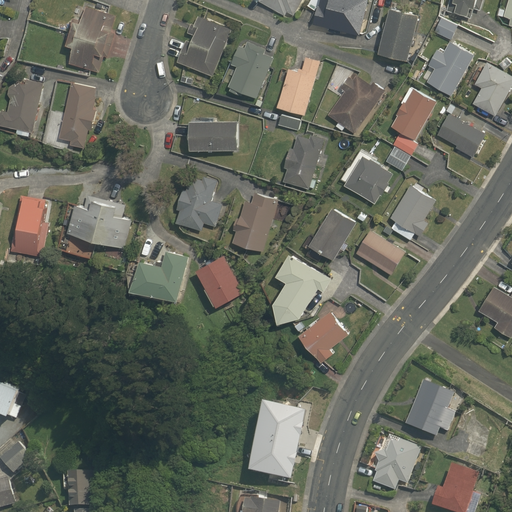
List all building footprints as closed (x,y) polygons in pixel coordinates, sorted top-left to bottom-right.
[(258,0),(259,0),(285,16),(288,12),(294,15),(302,0),(258,0)] [(360,35),(368,0),(319,0),(319,4),(318,4),(313,24),(360,35)] [(450,0),(447,11),(471,18),(474,8),(480,10),(483,0),(450,0)] [(117,32),(113,30),(118,14),(87,5),(82,21),(73,18),(71,25),(72,25),(67,44),(74,46),(68,64),(101,73),(106,57),(110,59),(117,32)] [(407,60),(419,14),(390,7),(378,53),(407,60)] [(214,76),(233,29),(198,15),(194,24),(192,23),(188,32),(194,35),(191,41),(187,40),(178,61),(214,76)] [(435,31),(452,39),(459,24),(442,16),(435,31)] [(257,98),(274,57),(264,54),(267,48),(248,40),(245,47),(240,45),(231,64),(237,66),(228,86),(231,87),(230,90),(236,93),(237,90),(257,98)] [(427,81),(451,95),(475,54),(451,40),(444,52),(438,48),(429,64),(435,68),(427,81)] [(18,59),(7,54),(2,67),(13,71),(18,59)] [(298,71),(289,68),(278,106),(305,114),(321,60),(306,56),(303,68),(299,68),(298,71)] [(482,87),(473,103),(495,116),(511,85),(511,74),(488,61),(475,83),(482,87)] [(328,114),(355,133),(386,89),(374,81),(372,84),(357,74),(354,79),(350,76),(341,87),(345,90),(328,114)] [(1,109),(0,115),(0,125),(34,132),(45,82),(31,79),(28,80),(27,84),(20,82),(17,84),(15,83),(10,86),(8,93),(11,98),(8,111),(1,109)] [(97,87),(72,81),(60,137),(72,140),(71,144),(84,147),(89,128),(92,129),(97,110),(94,109),(97,96),(95,95),(97,87)] [(416,139),(438,101),(411,85),(401,102),(403,103),(396,114),(398,115),(392,126),(416,139)] [(487,133),(450,113),(438,134),(457,144),(456,147),(474,157),(487,133)] [(301,122),(283,117),(281,126),(299,131),(301,122)] [(190,120),(190,149),(239,149),(239,119),(190,120)] [(393,144),(412,154),(419,143),(400,132),(393,144)] [(284,181),(309,189),(325,138),(311,134),(310,138),(298,134),(294,148),(290,147),(284,167),(288,168),(284,181)] [(403,170),(412,155),(395,146),(387,161),(403,170)] [(344,184),(375,203),(381,194),(382,195),(390,182),(388,182),(394,172),(382,165),(383,164),(370,157),(370,158),(363,154),(344,184)] [(176,222),(202,230),(205,222),(216,226),(224,203),(212,200),(218,180),(204,176),(203,179),(191,176),(187,190),(183,189),(177,209),(180,210),(176,222)] [(437,199),(411,184),(391,217),(421,235),(429,222),(425,220),(437,199)] [(264,251),(280,199),(255,191),(252,201),(245,199),(239,218),(237,217),(233,229),(237,230),(233,242),(264,251)] [(22,194),(12,250),(43,256),(50,222),(43,221),(47,199),(22,194)] [(85,207),(75,205),(68,232),(125,248),(132,219),(123,217),(127,204),(88,194),(85,207)] [(332,207),(309,244),(334,259),(357,221),(332,207)] [(407,251),(371,229),(357,252),(392,274),(407,251)] [(162,266),(140,261),(131,289),(178,301),(190,257),(166,250),(162,266)] [(332,278),(289,252),(276,274),(287,282),(273,302),(278,323),(300,317),(318,288),(324,292),(332,278)] [(245,291),(225,254),(221,256),(221,255),(208,261),(209,263),(197,269),(206,287),(205,288),(214,305),(216,304),(217,306),(245,291)] [(494,327),(511,338),(511,337),(511,295),(494,285),(479,309),(498,321),(494,327)] [(350,333),(331,310),(299,334),(308,346),(322,362),(334,353),(330,348),(350,333)] [(26,391),(0,379),(0,411),(14,417),(15,416),(19,418),(29,396),(24,394),(26,391)] [(455,393),(424,380),(406,424),(437,437),(441,428),(448,432),(456,412),(449,409),(455,393)] [(471,456),(470,459),(502,469),(511,435),(497,430),(499,422),(483,418),(480,429),(471,427),(463,454),(471,456)] [(409,484),(423,447),(400,438),(399,442),(395,441),(390,442),(387,451),(385,450),(376,454),(379,462),(376,471),(378,472),(374,482),(396,490),(400,480),(409,484)] [(3,457),(17,473),(35,456),(21,441),(3,457)] [(444,488),(439,487),(433,505),(453,511),(476,511),(483,494),(474,491),(480,472),(475,471),(477,466),(458,460),(456,465),(453,464),(444,488)] [(94,511),(95,505),(98,506),(98,472),(75,472),(74,505),(79,505),(78,511),(94,511)] [(13,477),(0,480),(0,508),(20,503),(13,477)] [(279,511),(281,501),(252,496),(252,498),(246,497),(243,511),(279,511)]
